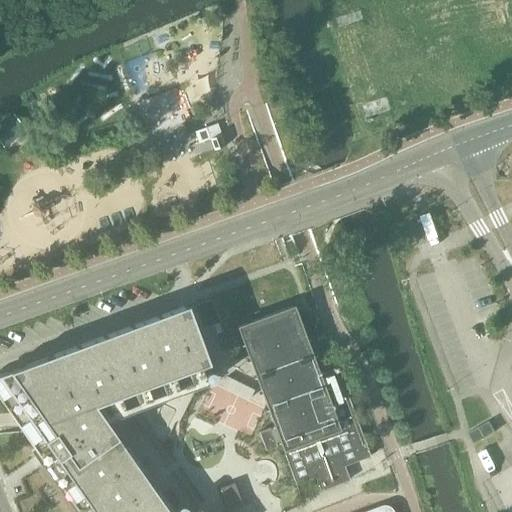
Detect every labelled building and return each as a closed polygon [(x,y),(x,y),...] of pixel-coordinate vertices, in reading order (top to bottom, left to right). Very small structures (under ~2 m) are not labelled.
[(28,102),(39,117),(61,102),(50,87),(28,102)] [(7,134),(20,125),(14,117),(1,126),(7,134)] [(227,147),(218,125),(196,133),(200,144),(213,139),(217,151),(227,147)] [(167,511),(95,406),(208,364),(187,306),(0,377),(0,399),(79,511),(202,511),(199,507),(190,511),(186,511),(185,508),(182,507),(179,508),(177,510),(176,511),(167,511)] [(267,452),(278,447),(276,444),(280,442),(296,485),(316,478),(321,491),(351,481),(345,467),(371,457),(337,367),(319,373),(294,306),(238,327),(275,427),(260,433),(267,452)] [(206,379),(208,384),(213,383),(215,381),(216,378),(216,375),(213,373),(209,373),(206,375),(206,379)] [(229,376),(224,385),(252,397),(256,388),(229,376)] [(476,445),(496,433),(497,432),(491,422),(470,434),(476,445)] [(243,505),(235,484),(221,489),(229,511),(243,505)]
